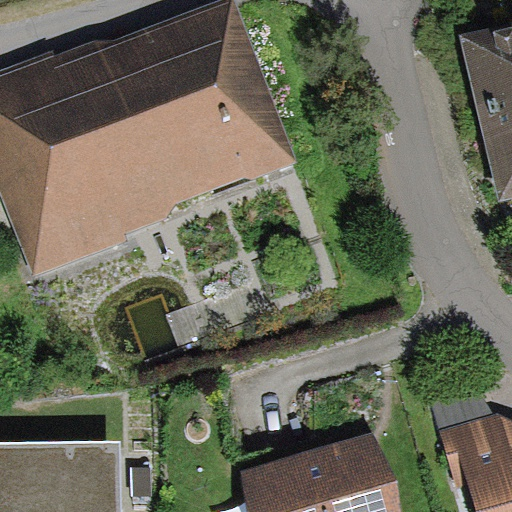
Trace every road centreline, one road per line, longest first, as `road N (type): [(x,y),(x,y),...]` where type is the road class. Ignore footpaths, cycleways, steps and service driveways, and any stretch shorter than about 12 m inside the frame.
road 1 (residential): [(379,0),(448,269),(511,341)]
road 2 (residential): [(0,59),(217,0)]
